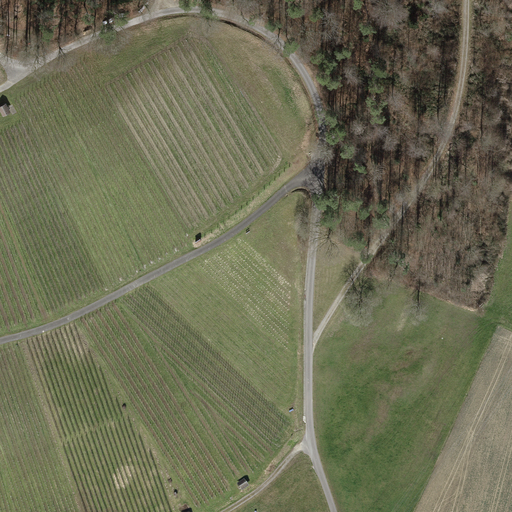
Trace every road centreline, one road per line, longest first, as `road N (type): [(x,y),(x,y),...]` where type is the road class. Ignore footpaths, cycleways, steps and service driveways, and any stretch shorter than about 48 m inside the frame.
road 1 (track): [(175,10),(228,14),(262,27),(314,85),(324,156),(308,343),(311,441),(333,511)]
road 2 (track): [(308,343),(444,151),(467,73),(470,0)]
road 3 (track): [(0,345),(46,331),(236,233),(324,156)]
road 4 (track): [(19,76),(69,46),(175,10)]
